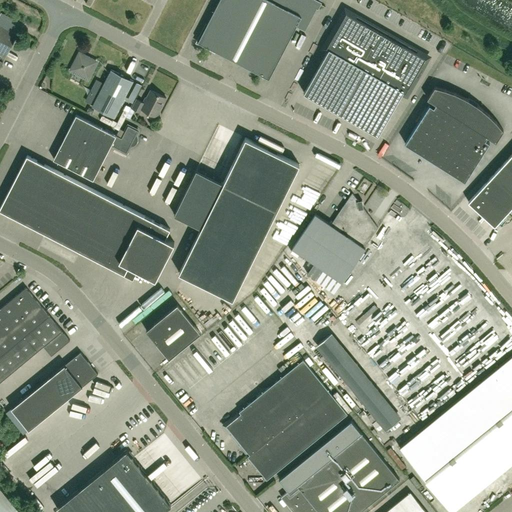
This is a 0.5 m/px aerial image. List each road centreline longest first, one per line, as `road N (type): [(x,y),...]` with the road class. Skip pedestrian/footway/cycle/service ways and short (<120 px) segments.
road 1 (unclassified): [(511,299),(443,221),(393,182),(66,12)]
road 2 (unclassified): [(0,244),(67,285),(252,511)]
road 3 (unclassified): [(0,138),(66,12)]
